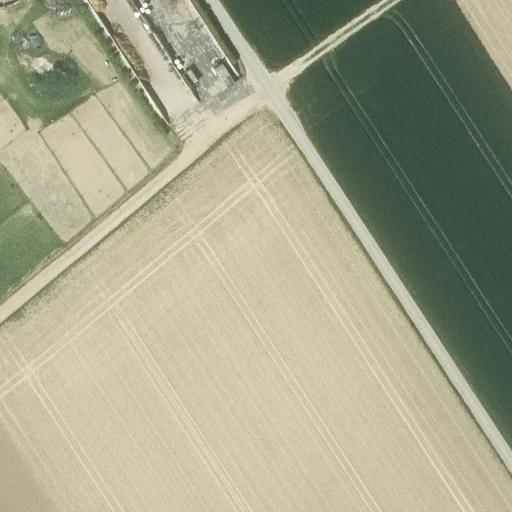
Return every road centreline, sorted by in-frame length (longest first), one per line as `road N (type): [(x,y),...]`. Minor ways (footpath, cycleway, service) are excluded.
road 1 (track): [(511,458),(212,0)]
road 2 (track): [(404,0),(270,89),(0,318)]
